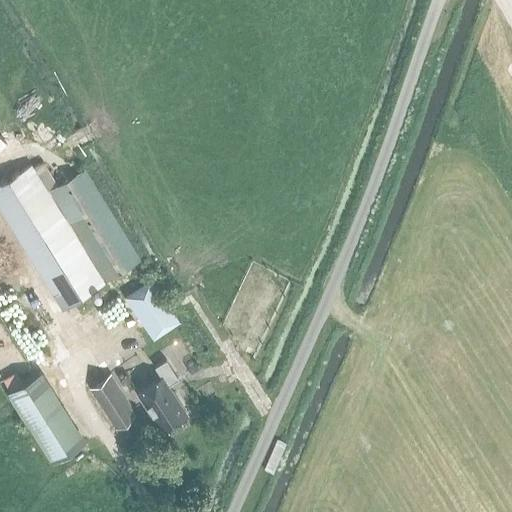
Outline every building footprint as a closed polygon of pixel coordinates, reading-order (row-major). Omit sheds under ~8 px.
[(32,164),(0,183),(0,193),(67,304),(139,260),(83,169),(48,191),(32,164)] [(154,291),(133,306),(148,330),(155,325),(160,333),(175,322),(154,291)] [(167,386),(178,379),(165,360),(154,367),(161,378),(136,393),(161,431),(186,414),(167,386)] [(4,388),(45,464),(82,444),(41,368),(4,388)] [(139,418),(113,378),(87,395),(114,434),(139,418)]
